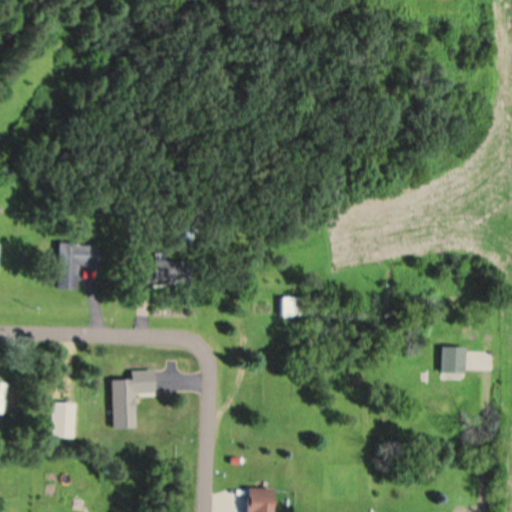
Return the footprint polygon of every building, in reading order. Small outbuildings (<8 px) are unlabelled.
[(56,241),(92,243),(90,287),(54,285),(56,241)] [(278,295),(297,293),(299,313),(281,315),(278,295)] [(425,338),(465,339),(464,412),(424,412),(425,338)] [(9,383),(19,384),(14,422),(4,420),(9,383)] [(244,511),(246,487),(282,489),(280,511),(244,511)]
